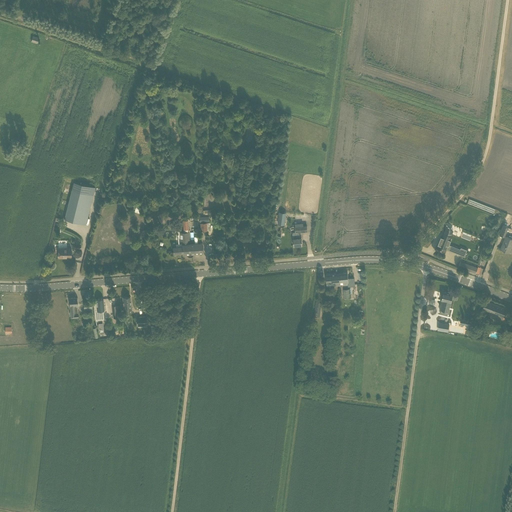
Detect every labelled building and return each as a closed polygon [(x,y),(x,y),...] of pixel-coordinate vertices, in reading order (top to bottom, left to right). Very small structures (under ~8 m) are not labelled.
[(64,219),(85,225),(95,187),(73,182),(64,219)] [(469,199),(467,204),(493,213),(495,209),(469,199)] [(286,218),(279,217),(278,225),(285,226),(286,218)] [(508,226),(503,224),(499,234),(504,237),(508,226)] [(307,232),(307,226),(294,227),(295,233),(293,233),(294,246),(302,245),(301,238),(300,238),(299,232),(307,232)] [(448,239),(451,234),(444,231),(442,237),(440,237),(437,244),(439,245),(438,247),(444,250),(445,249),(464,256),(466,250),(460,247),(459,249),(448,245),(450,240),(448,239)] [(182,255),(203,253),(202,243),(188,244),(187,240),(190,240),(189,232),(181,233),(181,241),(183,241),(183,245),(182,245),(182,246),(172,247),(173,254),(182,253),(182,255)] [(511,238),(506,236),(501,249),(509,253),(511,245),(511,238)] [(59,249),(58,258),(64,258),(64,257),(71,257),(71,248),(67,248),(67,249),(59,249)] [(460,261),(458,267),(479,274),(481,268),(460,261)] [(340,286),(340,282),(340,273),(326,274),(326,283),(334,282),(334,286),(340,286)] [(343,282),(343,286),(349,285),(348,273),(340,273),(340,282),(343,282)] [(441,308),(440,308),(439,310),(441,310),(440,314),(448,316),(451,302),(453,294),(443,292),(441,300),(443,300),(441,308)] [(130,300),(130,296),(123,297),(123,305),(124,313),(130,312),(130,303),(131,303),(131,300),(130,300)] [(77,297),(69,298),(70,306),(71,318),(78,317),(77,297)] [(489,311),(488,316),(502,321),(502,322),(504,323),(508,315),(504,313),(506,309),(486,300),(482,309),(489,311)] [(146,325),(146,316),(137,317),(137,326),(146,325)]
